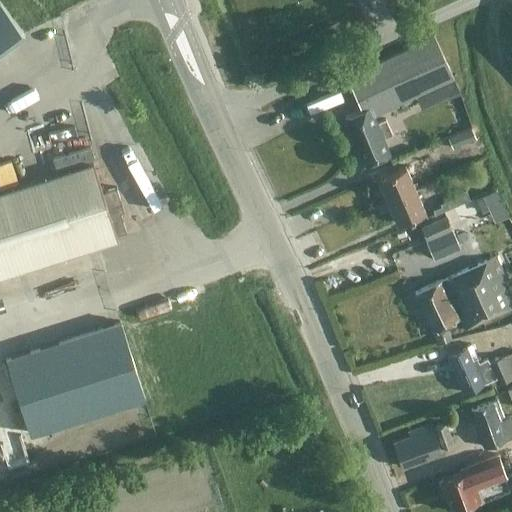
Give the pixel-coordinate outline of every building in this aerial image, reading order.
[(0,52),(24,34),(0,2),(0,52)] [(372,116),(447,81),(453,78),(433,36),(346,76),(361,110),(344,117),(365,164),(389,154),(381,138),(391,133),(385,119),(375,123),(372,116)] [(471,127),(447,138),(452,148),(476,138),(471,127)] [(407,152),(410,163),(436,157),(433,146),(407,152)] [(0,191),(0,274),(116,238),(115,234),(126,231),(117,204),(121,204),(116,187),(101,192),(92,162),(0,191)] [(387,201),(415,189),(405,166),(377,178),(387,201)] [(415,189),(387,201),(397,223),(424,211),(415,189)] [(434,213),(469,198),(465,189),(453,194),(454,197),(439,203),(440,206),(432,209),(434,213)] [(462,208),(462,209),(477,203),(474,197),(460,203),(462,208)] [(462,208),(445,216),(451,230),(468,223),(466,216),(462,209),(462,208)] [(426,242),(452,231),(451,230),(445,216),(420,226),(426,242)] [(426,242),(434,260),(460,250),(452,231),(426,242)] [(511,296),(494,256),(447,277),(446,278),(446,277),(415,292),(415,293),(433,331),(461,318),(465,329),(511,307),(511,296)] [(144,397),(120,321),(5,357),(29,433),(144,397)] [(448,328),(434,333),(437,343),(452,338),(448,328)] [(486,359),(479,362),(471,344),(446,355),(463,392),(489,381),(492,386),(511,377),(511,375),(511,373),(511,350),(487,362),(486,359)] [(504,418),(497,399),(470,409),(484,447),(511,436),(511,418),(511,416),(504,418)] [(439,447),(447,444),(452,442),(444,419),(433,422),(435,426),(432,427),(431,423),(408,431),(409,435),(392,441),(401,467),(441,453),(439,447)] [(477,506),(476,502),(480,501),(475,487),(505,475),(497,453),(465,464),(467,469),(440,480),(452,511),(468,505),(470,508),(477,506)]
